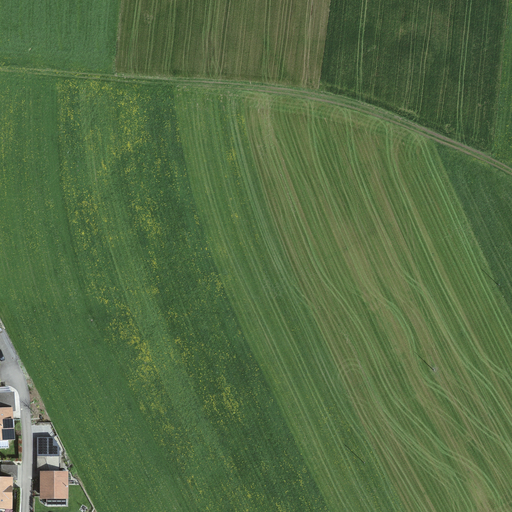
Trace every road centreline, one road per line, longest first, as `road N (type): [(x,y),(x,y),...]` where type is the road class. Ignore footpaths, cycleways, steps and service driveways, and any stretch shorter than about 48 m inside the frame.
road 1 (track): [(0,68),(297,92),(372,113),(511,176)]
road 2 (residential): [(13,376),(27,450),(23,511)]
